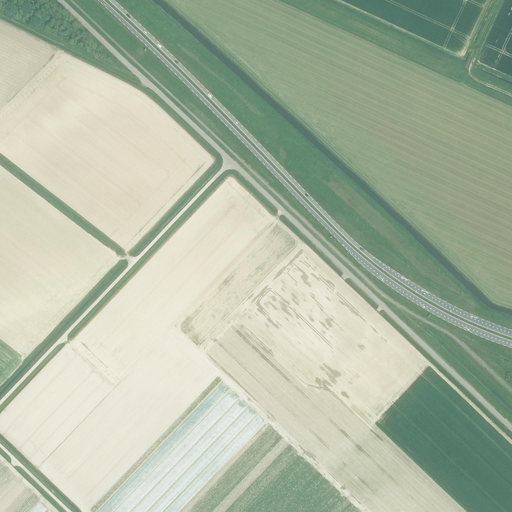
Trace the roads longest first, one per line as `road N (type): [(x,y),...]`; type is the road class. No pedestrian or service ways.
road 1 (unclassified): [(511,429),(59,0)]
road 2 (primary): [(100,0),(365,264),(445,316),(511,344)]
road 3 (primary): [(511,333),(449,307),(359,248),(111,0)]
road 4 (track): [(0,403),(230,160)]
road 5 (track): [(303,0),(471,75)]
